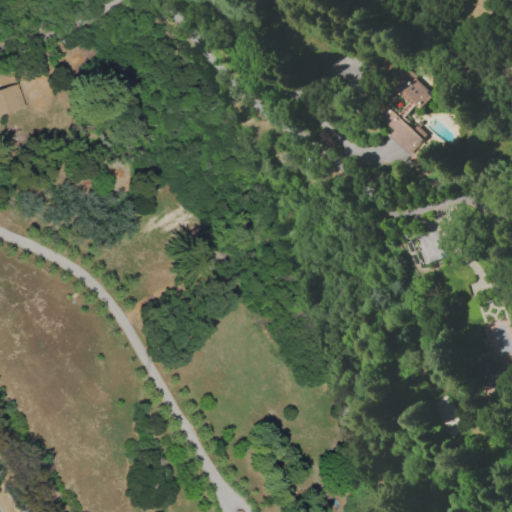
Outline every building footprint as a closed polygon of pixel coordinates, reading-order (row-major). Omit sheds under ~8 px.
[(409,154),(424,135),(402,117),(413,104),(419,109),(432,92),(385,53),(373,68),(395,86),(372,114),(392,130),(387,136),(409,154)] [(0,113),(23,107),(17,84),(0,88),(0,113)] [(430,156),(421,146),(408,158),(417,168),(430,156)] [(214,255),(200,225),(180,235),(194,265),(214,255)] [(475,372),(485,378),(483,382),(495,390),(506,372),(484,358),(475,372)]
